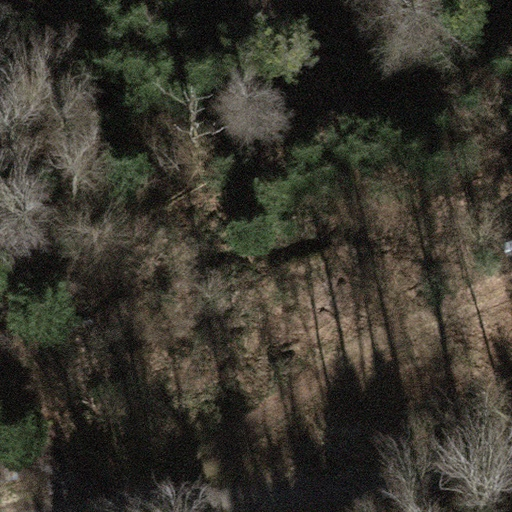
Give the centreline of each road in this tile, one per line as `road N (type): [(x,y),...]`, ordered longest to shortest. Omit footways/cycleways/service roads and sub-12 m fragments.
road 1 (track): [(511,263),(256,387),(124,507)]
road 2 (track): [(511,443),(108,511)]
